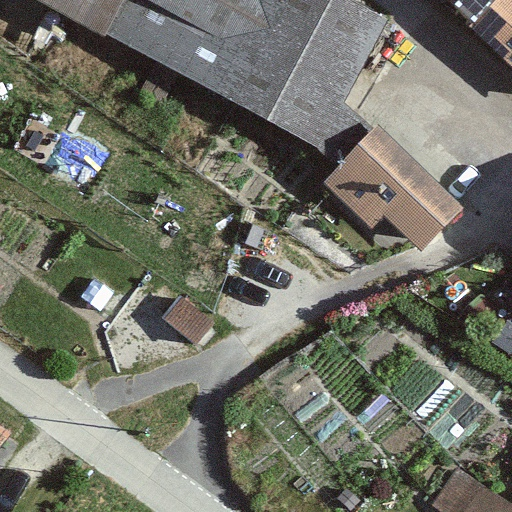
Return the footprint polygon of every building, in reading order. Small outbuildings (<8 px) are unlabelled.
[(391,0),(4,0),(314,154),(391,0)] [(511,0),(461,0),(450,12),(511,69),(511,0)] [(369,135),(320,182),(366,228),(377,217),(406,247),(444,211),(369,135)] [(511,238),(500,257),(511,264),(511,238)] [(495,511),(449,483),(430,511),(495,511)] [(511,511),(511,498),(503,511),(511,511)]
